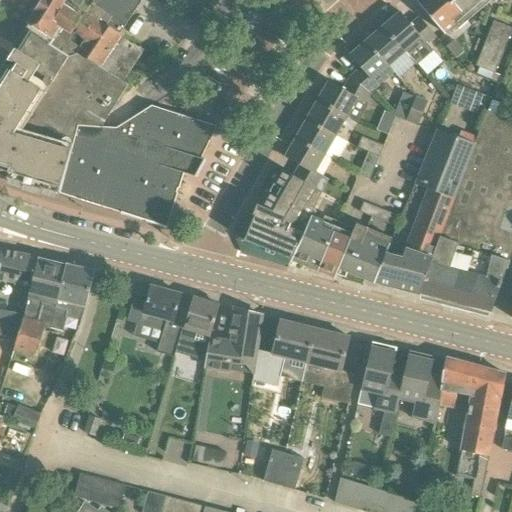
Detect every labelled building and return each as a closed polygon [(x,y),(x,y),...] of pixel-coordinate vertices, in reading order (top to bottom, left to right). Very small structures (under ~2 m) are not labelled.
[(128,86),(90,61),(112,28),(70,0),(43,0),(28,23),(29,24),(27,28),(26,27),(12,49),(14,51),(5,65),(4,64),(0,70),(0,170),(3,171),(8,172),(7,178),(22,183),(22,185),(43,191),(43,189),(59,194),(59,193),(60,193),(66,175),(73,144),(23,128),(44,92),(49,95),(66,68),(119,100),(128,86)] [(121,34),(142,0),(70,0),(112,28),(121,34)] [(511,0),(416,0),(416,1),(445,34),(456,25),(459,28),(490,0),(500,0),(511,3),(511,0)] [(384,27),(405,52),(416,64),(432,50),(427,44),(436,37),(420,18),(411,25),(400,12),(384,27)] [(500,76),(495,74),(511,31),(511,28),(494,21),(475,66),(479,68),(477,74),(498,82),(500,76)] [(389,67),(405,52),(384,27),(367,41),(389,67)] [(394,73),(389,67),(367,41),(350,56),(361,68),(351,77),(371,94),(377,88),(394,73)] [(365,106),(371,94),(351,77),(343,90),(329,81),(318,100),(346,117),(358,123),(367,107),(365,106)] [(406,121),(406,120),(415,98),(404,94),(394,117),(406,121)] [(416,96),(415,98),(406,120),(406,121),(418,126),(428,101),(416,96)] [(335,136),(346,117),(318,100),(307,119),(335,136)] [(60,193),(60,194),(166,227),(183,174),(189,176),(194,158),(200,159),(216,126),(152,106),(117,129),(102,127),(78,125),(73,144),(66,175),(60,193)] [(427,296),(455,304),(491,313),(510,261),(511,254),(511,121),(487,112),(474,144),(420,295),(427,297),(427,296)] [(348,143),(335,136),(307,119),(296,138),(324,155),(331,159),(337,162),(348,143)] [(377,131),(388,136),(392,127),(381,122),(377,131)] [(375,283),(389,287),(420,295),(474,144),(438,130),(416,185),(428,190),(400,259),(386,255),(375,283)] [(357,148),(368,153),(380,158),(384,146),(362,137),(357,148)] [(315,188),(331,159),(324,155),(296,138),(285,157),(300,166),(294,176),(315,188)] [(380,158),(368,153),(359,176),(370,180),(380,158)] [(256,216),(255,218),(245,241),(292,260),(303,236),(312,217),(322,192),(315,188),(294,176),(285,171),(268,200),(263,198),(260,206),(260,205),(260,206),(258,205),(254,215),(255,216),(256,216)] [(395,227),(399,217),(364,202),(360,212),(395,227)] [(303,236),(292,260),(319,272),(338,228),(312,217),(303,236)] [(319,272),(334,278),(335,279),(339,269),(375,283),(386,255),(393,239),(357,224),(352,234),(338,228),(319,272)] [(0,256),(0,280),(32,288),(38,259),(1,250),(0,256)] [(38,259),(32,288),(25,319),(31,320),(32,317),(37,318),(43,301),(55,304),(66,265),(38,259)] [(94,271),(66,265),(55,304),(43,301),(37,318),(52,322),(55,312),(68,316),(68,318),(81,322),(94,271)] [(129,320),(137,322),(165,330),(160,345),(158,353),(175,358),(177,353),(184,329),(173,326),(174,322),(182,295),(151,287),(146,304),(134,300),(129,320)] [(194,298),(184,329),(177,353),(188,357),(196,332),(211,336),(220,306),(194,298)] [(0,336),(12,339),(17,314),(5,311),(6,305),(0,303),(0,336)] [(244,364),(254,377),(257,356),(256,355),(262,316),(235,309),(230,342),(211,339),(206,368),(231,372),(233,362),(244,364)] [(271,359),(257,356),(254,377),(253,381),(278,387),(280,377),(284,358),(307,363),(316,329),(281,321),(271,359)] [(30,360),(42,328),(25,322),(13,354),(30,360)] [(350,338),(316,329),(307,363),(329,369),(322,398),(349,405),(355,380),(340,376),(350,338)] [(372,347),(362,390),(378,394),(375,409),(385,411),(380,435),(391,438),(400,399),(407,370),(405,370),(393,367),(397,348),(383,345),(382,350),(372,347)] [(407,370),(400,399),(416,402),(412,417),(437,423),(441,404),(437,403),(442,379),(430,376),(435,357),(420,353),(419,358),(409,356),(405,370),(407,370)] [(506,375),(477,367),(464,363),(446,359),(442,379),(437,403),(441,404),(452,407),(457,389),(472,393),(457,477),(474,480),(471,497),(482,499),(488,469),(506,375)] [(36,429),(42,415),(23,407),(17,422),(36,429)] [(85,433),(95,437),(101,420),(90,416),(85,433)] [(511,453),(511,441),(504,439),(501,451),(511,453)] [(256,459),(260,444),(248,441),(244,455),(256,459)] [(196,446),(193,462),(203,464),(206,449),(196,446)] [(264,482),(280,486),(288,455),(273,451),(264,482)] [(288,455),(280,486),(295,491),(304,460),(288,455)] [(367,477),(369,465),(353,463),(351,474),(367,477)] [(81,474),(75,497),(90,501),(96,478),(81,474)] [(96,478),(90,501),(105,505),(111,482),(96,478)] [(346,506),(353,482),(341,479),(334,503),(346,506)] [(111,482),(105,505),(120,509),(126,486),(111,482)] [(365,486),(353,482),(346,506),(358,510),(365,486)] [(369,511),(376,489),(365,486),(358,510),(365,511),(369,511)] [(382,511),(388,493),(376,489),(369,511),(382,511)] [(147,492),(141,511),(162,511),(166,497),(147,492)] [(395,511),(400,496),(388,493),(382,511),(395,511)] [(408,511),(412,500),(400,496),(395,511),(408,511)] [(166,497),(162,511),(176,511),(179,500),(166,497)] [(190,511),(192,504),(179,500),(176,511),(190,511)] [(421,511),(424,503),(412,500),(408,511),(421,511)]
